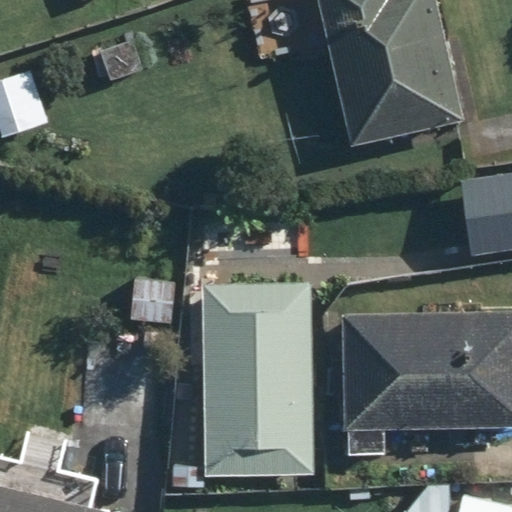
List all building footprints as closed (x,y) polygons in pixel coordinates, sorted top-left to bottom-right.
[(320,0),(351,145),(468,120),(441,0),(320,0)] [(511,171),(459,178),(469,254),(511,248),(511,171)] [(179,280),(136,279),(136,322),(178,322),(179,280)] [(312,283),(201,284),(203,475),(313,474),(312,283)] [(511,308),(342,310),(343,426),(511,425),(511,308)] [(126,511),(0,481),(0,511),(126,511)] [(511,511),(511,502),(464,491),(459,511),(511,511)]
